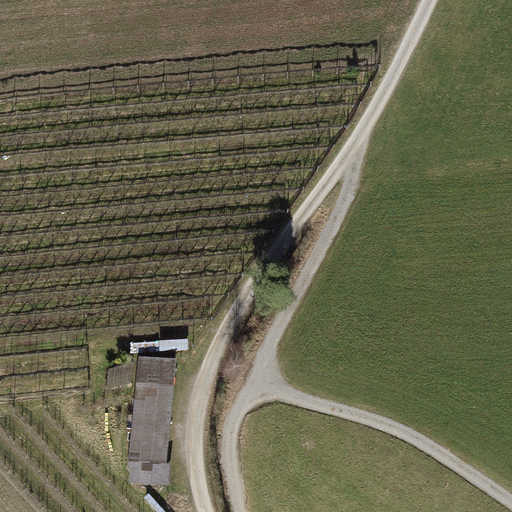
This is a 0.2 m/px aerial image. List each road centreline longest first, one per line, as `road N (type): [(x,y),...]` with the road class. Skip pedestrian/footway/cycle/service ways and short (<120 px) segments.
road 1 (track): [(427,0),(359,145),(272,261),(223,348),(203,409),(199,467),(208,511)]
road 2 (track): [(359,145),(343,208),(273,338),(270,365),(280,394),(393,429),(511,500)]
road 3 (track): [(238,511),(234,424),(273,338)]
